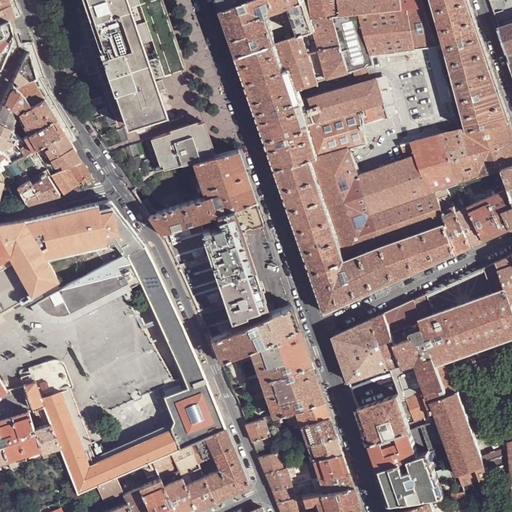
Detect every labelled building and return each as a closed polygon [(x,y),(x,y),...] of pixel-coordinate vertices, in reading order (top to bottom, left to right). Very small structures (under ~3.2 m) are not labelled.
[(0,0),(0,9),(11,4),(9,0),(0,0)] [(83,0),(127,126),(166,112),(158,87),(154,77),(127,0),(83,0)] [(127,0),(154,77),(163,74),(186,67),(173,31),(162,0),(127,0)] [(162,0),(173,31),(186,67),(189,66),(165,0),(162,0)] [(218,0),(220,5),(222,11),(252,0),(218,0)] [(231,36),(238,56),(277,43),(267,15),(291,7),(300,35),(302,34),(314,30),(311,19),(304,0),(252,0),(222,11),(231,36)] [(309,0),(312,19),(342,16),(338,0),(309,0)] [(338,0),(342,16),(361,14),(402,9),(400,0),(338,0)] [(400,0),(402,9),(361,14),(372,55),(427,48),(438,46),(423,0),(400,0)] [(423,0),(438,46),(452,101),(460,129),(467,127),(433,0),(423,0)] [(468,0),(433,0),(467,127),(468,130),(510,121),(468,0)] [(511,0),(492,0),(490,0),(495,15),(511,9),(511,0)] [(0,9),(0,24),(6,21),(15,16),(11,4),(0,9)] [(311,19),(314,30),(328,78),(353,71),(368,66),(375,64),(372,55),(361,14),(342,16),(312,19),(311,19)] [(0,71),(2,72),(13,42),(6,21),(0,24),(0,71)] [(511,23),(499,27),(508,53),(511,52),(511,23)] [(314,30),(302,34),(318,82),(328,78),(314,30)] [(300,35),(277,43),(285,70),(290,68),(297,90),(318,84),(318,82),(302,34),(300,35)] [(277,43),(238,56),(247,82),(254,104),(297,90),(290,68),(285,70),(277,43)] [(427,48),(442,102),(452,101),(438,46),(427,48)] [(37,78),(30,53),(29,53),(26,56),(15,81),(21,85),(22,86),(34,80),(37,78)] [(368,66),(353,71),(355,78),(357,83),(372,79),(371,73),(368,66)] [(154,77),(158,87),(167,84),(163,74),(154,77)] [(378,77),(388,117),(398,115),(388,75),(378,77)] [(357,83),(301,100),(318,157),(350,147),(367,143),(362,124),(388,117),(378,77),(372,79),(357,83)] [(45,100),(34,80),(22,86),(21,85),(16,88),(21,92),(32,108),(45,100)] [(25,108),(27,111),(32,108),(21,92),(16,88),(13,85),(5,104),(18,114),(21,109),(22,110),(25,108)] [(256,109),(258,113),(301,100),(299,95),(297,90),(254,104),(256,109)] [(101,115),(108,113),(102,95),(90,100),(101,115)] [(57,119),(45,100),(32,108),(27,111),(20,115),(21,116),(32,135),(57,119)] [(301,100),(258,113),(259,117),(277,169),(312,159),(318,157),(301,100)] [(0,114),(0,124),(12,131),(13,128),(18,115),(18,114),(5,104),(0,114)] [(166,112),(127,126),(130,134),(169,121),(166,112)] [(65,133),(57,119),(32,135),(25,139),(29,146),(33,153),(37,151),(37,150),(46,144),(65,133)] [(170,131),(197,122),(196,120),(170,129),(170,131)] [(194,162),(213,157),(210,147),(202,121),(197,122),(170,131),(153,137),(162,164),(164,171),(194,162)] [(202,121),(210,147),(212,147),(204,121),(202,121)] [(460,129),(412,141),(415,155),(411,156),(406,158),(360,173),(350,147),(318,157),(312,159),(346,259),(447,222),(445,216),(443,210),(438,196),(436,191),(447,187),(504,167),(511,164),(511,125),(510,121),(468,130),(467,127),(460,129)] [(16,144),(17,144),(12,142),(8,140),(10,136),(12,131),(0,124),(0,149),(4,153),(7,151),(17,145),(16,144)] [(82,162),(65,133),(46,144),(49,149),(45,151),(58,173),(82,162)] [(162,164),(153,137),(150,138),(159,165),(162,164)] [(415,155),(412,141),(407,143),(411,156),(415,155)] [(411,156),(407,143),(400,144),(406,158),(411,156)] [(33,153),(29,146),(21,151),(25,158),(33,153)] [(2,165),(9,161),(5,155),(4,153),(0,149),(0,172),(5,170),(2,165)] [(247,171),(239,149),(236,150),(213,157),(194,162),(205,194),(211,192),(218,212),(256,199),(247,171)] [(312,159),(277,169),(288,200),(312,271),(326,312),(457,252),(447,222),(346,259),(312,159)] [(58,173),(52,177),(52,178),(63,193),(63,194),(64,194),(81,182),(83,185),(95,180),(82,162),(58,173)] [(19,180),(11,166),(7,169),(9,173),(16,185),(18,188),(30,181),(27,176),(19,180)] [(9,173),(7,169),(5,170),(0,172),(0,176),(1,178),(9,173)] [(141,181),(151,173),(150,172),(139,175),(141,181)] [(29,204),(60,194),(49,179),(52,178),(52,177),(50,175),(48,176),(43,179),(33,185),(30,181),(18,188),(29,204)] [(447,187),(436,191),(438,196),(449,192),(447,187)] [(511,190),(511,187),(470,205),(486,239),(511,227),(511,225),(504,209),(511,205),(511,190)] [(29,204),(18,188),(15,189),(14,190),(22,206),(29,204)] [(218,212),(211,192),(205,194),(154,213),(149,215),(161,232),(199,219),(216,213),(218,212)] [(264,221),(256,199),(218,212),(216,213),(220,226),(209,230),(208,228),(203,230),(202,230),(220,280),(255,268),(243,234),(241,229),(244,228),(264,221)] [(467,199),(455,205),(457,211),(470,205),(467,199)] [(118,221),(126,220),(111,200),(77,207),(62,211),(30,218),(26,219),(27,221),(76,210),(110,203),(112,204),(114,205),(115,207),(117,210),(117,211),(118,214),(118,218),(118,221)] [(123,242),(137,234),(126,220),(118,221),(118,218),(118,214),(117,211),(117,210),(115,207),(114,205),(112,204),(110,203),(76,210),(27,221),(47,258),(93,248),(105,263),(127,252),(128,252),(123,242)] [(455,205),(443,210),(445,216),(457,211),(455,205)] [(470,205),(457,211),(472,245),(486,239),(470,205)] [(149,215),(154,213),(149,206),(145,209),(149,215)] [(457,211),(445,216),(447,222),(457,252),(472,245),(457,211)] [(216,213),(199,219),(203,230),(208,228),(209,230),(220,226),(216,213)] [(0,393),(7,391),(4,387),(0,379),(0,270),(14,263),(32,295),(58,280),(59,279),(47,258),(27,221),(26,219),(0,223),(0,393)] [(212,339),(238,328),(235,320),(234,320),(220,280),(202,230),(203,230),(199,219),(161,232),(165,239),(212,339)] [(123,242),(128,252),(145,244),(137,234),(123,242)] [(127,252),(130,259),(148,250),(145,244),(128,252),(127,252)] [(45,405),(44,405),(46,411),(51,422),(60,445),(63,451),(79,492),(98,483),(116,475),(125,471),(132,468),(146,461),(152,459),(172,450),(226,425),(207,378),(200,361),(177,310),(148,250),(130,259),(134,267),(140,279),(182,369),(188,386),(165,395),(175,419),(177,424),(171,427),(99,460),(97,461),(90,463),(61,390),(41,396),(45,405)] [(127,252),(105,263),(67,285),(75,299),(112,277),(134,267),(130,259),(127,252)] [(511,254),(498,261),(511,300),(511,254)] [(427,293),(414,299),(446,389),(425,397),(431,413),(436,411),(462,485),(489,476),(482,455),(459,391),(457,392),(445,360),(511,336),(511,300),(498,261),(484,267),(494,292),(434,313),(427,293)] [(0,313),(32,295),(14,263),(0,270),(0,313)] [(79,313),(140,279),(134,267),(112,277),(75,299),(67,285),(62,287),(36,302),(36,303),(42,309),(48,313),(56,316),(64,317),(72,316),(79,313)] [(255,268),(220,280),(234,320),(235,320),(248,314),(248,313),(262,308),(265,307),(263,300),(265,299),(261,288),(255,268)] [(62,287),(67,285),(63,277),(59,279),(58,280),(62,287)] [(36,302),(62,287),(58,280),(32,295),(36,302)] [(414,299),(372,319),(389,367),(402,363),(403,367),(411,364),(420,393),(407,398),(406,398),(412,415),(414,419),(424,416),(431,413),(425,397),(446,389),(414,299)] [(295,312),(292,304),(265,316),(238,328),(212,339),(221,361),(250,348),(300,326),(295,312)] [(265,316),(262,308),(248,313),(248,314),(235,320),(238,328),(265,316)] [(372,319),(333,336),(342,361),(349,382),(389,367),(372,319)] [(307,348),(300,326),(250,348),(251,350),(261,380),(312,362),(307,348)] [(61,390),(71,388),(71,386),(75,385),(70,370),(68,366),(64,362),(59,360),(54,360),(21,371),(20,373),(24,385),(26,385),(25,384),(24,379),(34,375),(36,380),(41,396),(61,390)] [(312,362),(261,380),(266,393),(270,407),(273,415),(284,411),(290,409),(295,407),(324,398),(317,377),(312,362)] [(402,363),(389,367),(398,394),(399,394),(407,417),(412,415),(406,398),(407,398),(397,369),(403,367),(402,363)] [(403,367),(397,369),(407,398),(420,393),(411,364),(403,367)] [(36,380),(34,375),(24,379),(25,384),(36,380)] [(383,393),(377,376),(362,382),(368,397),(371,396),(371,398),(383,393)] [(41,396),(36,380),(25,384),(26,385),(24,385),(25,388),(24,388),(24,389),(23,389),(24,392),(25,392),(27,392),(29,399),(28,400),(27,401),(28,404),(29,404),(29,405),(30,404),(32,409),(33,409),(42,406),(44,405),(45,405),(41,396)] [(71,388),(61,390),(90,463),(97,461),(90,444),(92,443),(71,388)] [(398,394),(358,408),(365,428),(370,443),(375,441),(411,428),(407,417),(399,394),(398,394)] [(324,398),(295,407),(302,425),(330,416),(327,405),(324,398)] [(25,454),(42,448),(35,428),(28,410),(19,413),(12,415),(25,454)] [(51,422),(46,411),(44,412),(39,413),(44,425),(51,422)] [(431,413),(424,416),(427,423),(433,421),(431,413)] [(0,419),(0,435),(8,459),(14,457),(25,454),(12,415),(3,418),(0,419)] [(275,433),(278,432),(272,415),(269,416),(275,433)] [(332,422),(330,416),(302,425),(308,443),(337,434),(332,422)] [(270,435),(264,418),(263,418),(246,424),(246,423),(252,440),(270,435)] [(172,425),(175,419),(97,455),(99,460),(171,427),(171,425),(172,425)] [(427,423),(419,426),(428,452),(443,446),(433,421),(427,423)] [(60,445),(51,422),(44,425),(35,428),(42,448),(43,451),(48,449),(60,445)] [(226,425),(172,450),(185,483),(196,509),(250,485),(226,425)] [(410,458),(420,455),(411,428),(375,441),(379,451),(373,452),(375,459),(379,469),(402,461),(410,458)] [(337,434),(308,443),(314,459),(342,451),(338,440),(337,434)] [(270,435),(252,440),(256,449),(273,444),(270,435)] [(370,443),(373,452),(379,451),(375,441),(370,443)] [(97,461),(99,460),(97,455),(92,443),(90,444),(97,461)] [(63,451),(60,445),(48,449),(51,455),(63,451)] [(505,447),(482,455),(489,476),(511,467),(510,446),(505,447)] [(176,511),(189,511),(196,509),(185,483),(172,450),(152,459),(157,468),(161,477),(176,511)] [(266,473),(284,468),(279,451),(259,457),(266,473)] [(342,451),(314,459),(320,477),(348,469),(344,457),(342,451)] [(402,461),(379,469),(386,489),(391,503),(395,502),(415,499),(412,489),(420,486),(423,498),(430,496),(445,494),(428,452),(420,455),(410,458),(413,468),(406,471),(402,461)] [(8,459),(10,467),(28,462),(27,460),(16,463),(14,457),(8,459)] [(157,468),(152,459),(146,461),(150,470),(157,468)] [(314,459),(307,461),(313,479),(314,479),(320,477),(314,459)] [(302,463),(308,480),(312,479),(313,479),(307,461),(302,463)] [(292,485),(287,467),(284,468),(266,473),(273,490),(292,485)] [(350,474),(348,469),(320,477),(324,488),(325,492),(354,485),(350,474)] [(118,480),(128,476),(127,475),(125,471),(116,475),(118,480)] [(116,475),(98,483),(100,487),(105,499),(121,492),(123,491),(118,480),(116,475)] [(176,511),(161,477),(140,486),(151,511),(176,511)] [(324,488),(320,477),(314,479),(315,482),(317,489),(324,488)] [(79,492),(81,495),(100,487),(98,483),(79,492)] [(278,502),(295,498),(294,494),(292,485),(273,490),(278,502)] [(356,493),(354,485),(325,492),(303,497),(305,505),(312,503),(315,498),(320,511),(323,511),(361,506),(356,493)] [(151,511),(140,486),(124,493),(124,494),(127,501),(131,511),(151,511)] [(325,492),(324,488),(317,489),(294,494),(295,498),(303,497),(325,492)] [(393,511),(436,511),(433,500),(432,499),(431,499),(430,496),(423,498),(415,499),(395,502),(391,503),(393,511)] [(282,511),(298,511),(295,498),(278,502),(282,511)] [(64,511),(61,504),(60,500),(53,503),(48,505),(46,506),(43,508),(32,511),(64,511)] [(131,511),(127,501),(109,509),(110,511),(131,511)]
